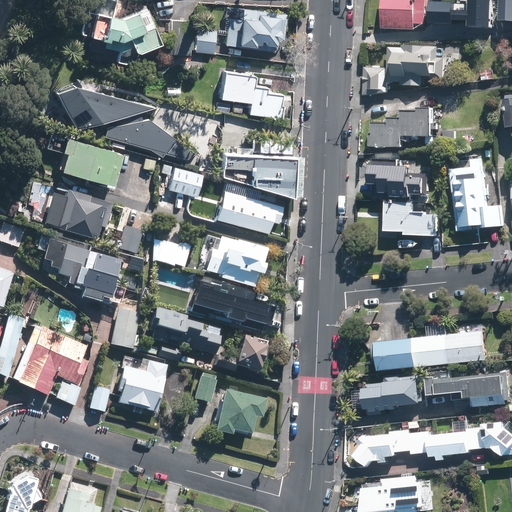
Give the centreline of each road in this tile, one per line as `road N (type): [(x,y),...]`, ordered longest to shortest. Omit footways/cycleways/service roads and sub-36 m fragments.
road 1 (residential): [(305,504),(34,428),(0,439)]
road 2 (secondary): [(331,0),(320,294)]
road 3 (secondary): [(320,294),(305,504)]
road 4 (residential): [(320,294),(511,275)]
